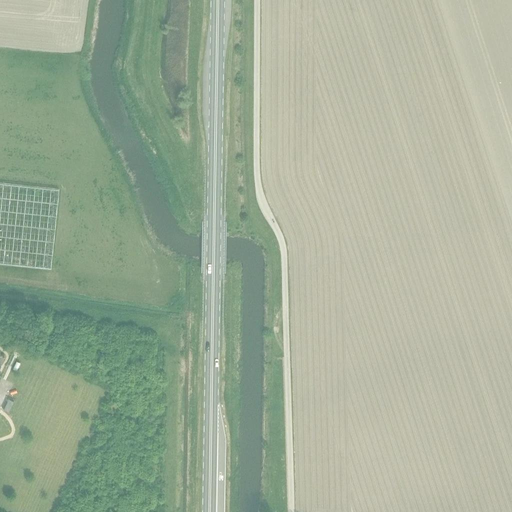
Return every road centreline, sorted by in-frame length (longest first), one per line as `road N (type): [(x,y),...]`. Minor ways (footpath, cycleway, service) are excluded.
road 1 (unclassified): [(256,0),(257,181),(283,247),(291,511)]
road 2 (primary): [(209,511),(217,0)]
